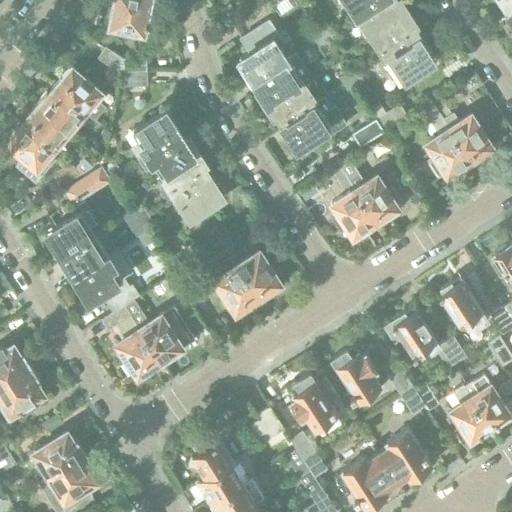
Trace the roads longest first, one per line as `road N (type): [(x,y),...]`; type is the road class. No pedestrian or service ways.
road 1 (residential): [(345,295),(225,106),(197,0)]
road 2 (residential): [(129,437),(345,295)]
road 3 (residential): [(129,437),(0,230)]
road 4 (residential): [(345,295),(511,185)]
